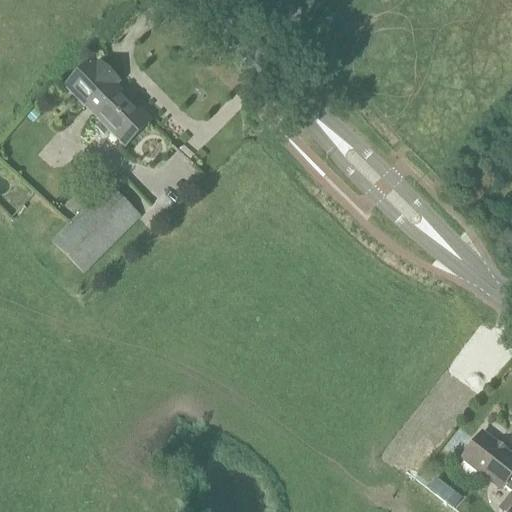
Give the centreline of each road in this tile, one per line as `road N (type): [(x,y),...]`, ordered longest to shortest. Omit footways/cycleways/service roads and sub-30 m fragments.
road 1 (secondary): [(289,90),(351,173),(440,255),(502,295)]
road 2 (secondary): [(502,295),(345,133),(289,90)]
road 3 (secondary): [(289,90),(195,0)]
